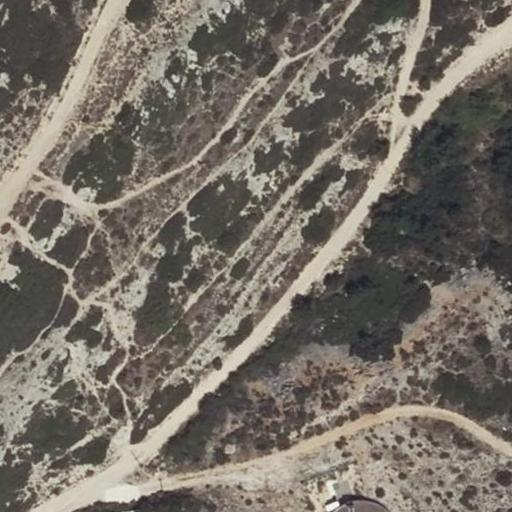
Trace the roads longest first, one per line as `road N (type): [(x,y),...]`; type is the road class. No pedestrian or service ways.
road 1 (track): [(511,28),(432,99),(243,352),(54,511)]
road 2 (track): [(98,479),(221,475),(408,408),(511,437)]
road 3 (track): [(0,212),(116,0)]
